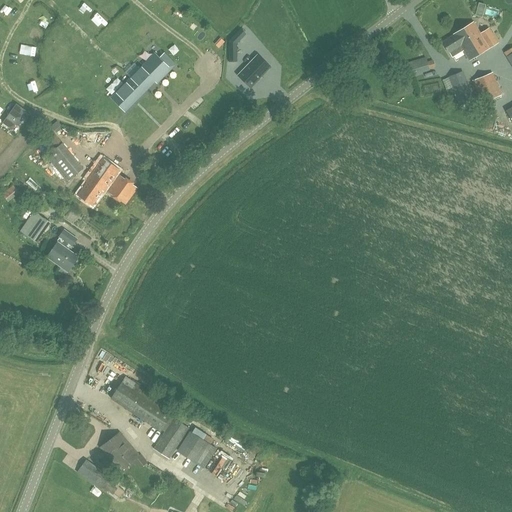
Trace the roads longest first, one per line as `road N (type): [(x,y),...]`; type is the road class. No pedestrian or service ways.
road 1 (tertiary): [(21,511),(101,311),(158,215),(217,156),(398,16)]
road 2 (track): [(114,133),(113,126),(31,106),(5,86),(6,41),(31,0)]
